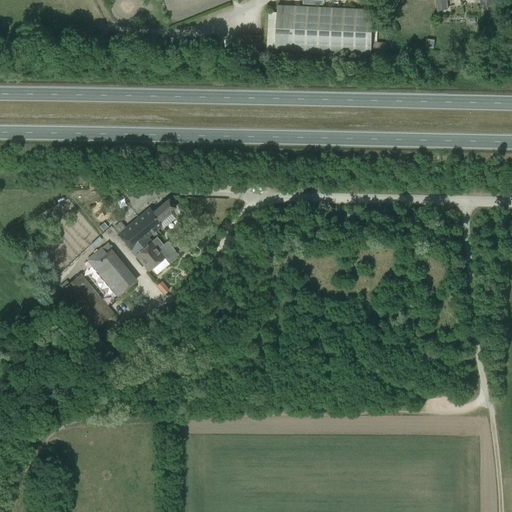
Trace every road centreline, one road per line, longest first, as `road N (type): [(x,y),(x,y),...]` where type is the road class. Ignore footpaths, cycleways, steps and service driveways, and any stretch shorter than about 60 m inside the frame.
road 1 (primary): [(0,132),(511,142)]
road 2 (primary): [(511,103),(0,94)]
road 3 (unclassified): [(511,202),(272,199),(245,209),(190,286),(125,325)]
road 4 (track): [(487,397),(464,201)]
